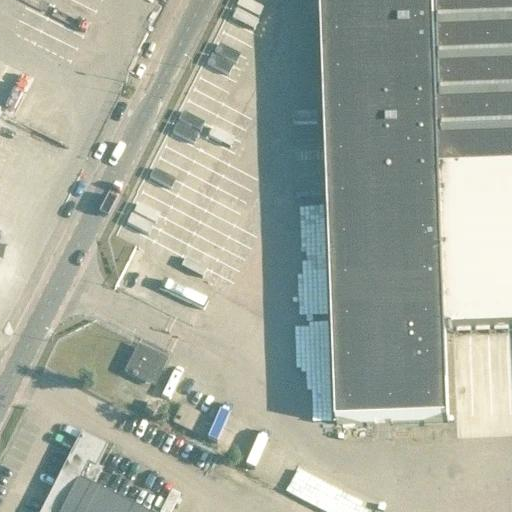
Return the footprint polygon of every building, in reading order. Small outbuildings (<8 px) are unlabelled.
[(45,0),(45,34),(68,34),(69,20),(56,20),(56,0),(45,0)] [(83,17),(88,7),(73,0),(65,0),(62,7),(83,17)] [(511,0),(321,0),(337,426),(449,422),(446,333),(511,330),(511,0)] [(145,385),(154,389),(167,361),(137,347),(129,363),(124,375),(145,385)] [(152,417),(157,408),(148,403),(143,412),(152,417)] [(80,434),(41,511),(142,511),(98,490),(93,487),(101,472),(95,469),(106,447),(80,434)]
